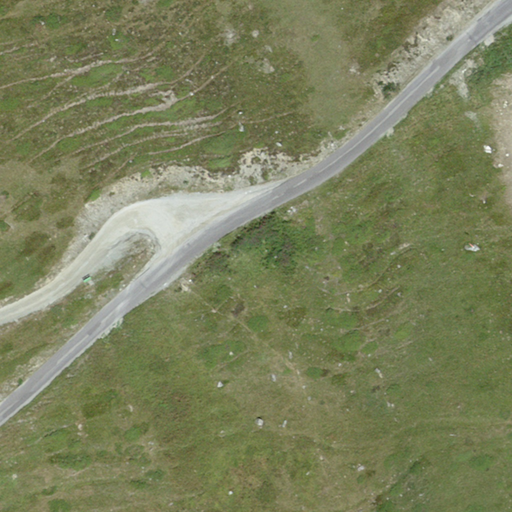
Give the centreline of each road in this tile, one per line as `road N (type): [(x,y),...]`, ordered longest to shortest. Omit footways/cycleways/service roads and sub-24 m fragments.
road 1 (unclassified): [(511,5),(349,160),(217,231),(0,412)]
road 2 (track): [(0,314),(37,299),(102,239),(145,219),(169,216),(217,231)]
